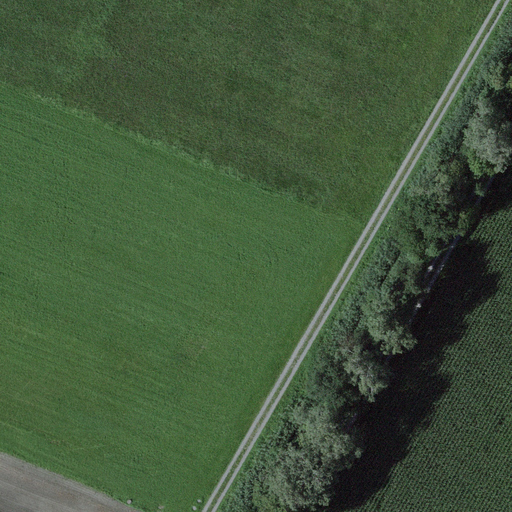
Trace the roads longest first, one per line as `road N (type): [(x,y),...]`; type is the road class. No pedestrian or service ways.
road 1 (track): [(214,511),(505,0)]
road 2 (track): [(299,511),(511,143)]
